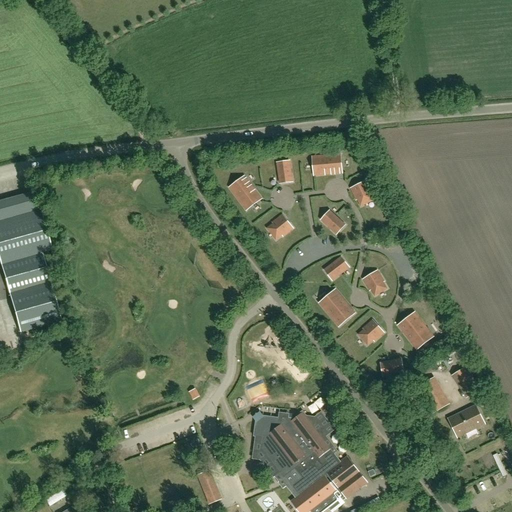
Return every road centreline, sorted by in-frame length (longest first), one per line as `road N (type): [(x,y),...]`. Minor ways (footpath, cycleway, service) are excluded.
road 1 (unclassified): [(452,511),(201,205),(177,143)]
road 2 (unclassified): [(177,143),(511,108)]
road 3 (unclassified): [(0,173),(177,143)]
